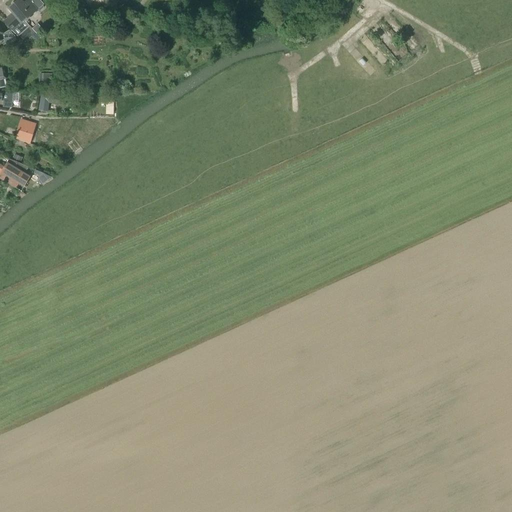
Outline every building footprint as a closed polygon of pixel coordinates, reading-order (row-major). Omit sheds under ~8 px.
[(4,21),(12,30),(19,36),(27,29),(21,23),(38,9),(41,10),(44,8),(43,5),(44,4),(40,0),(27,0),(25,2),(23,0),(18,0),(9,8),(14,13),(4,21)] [(0,45),(4,42),(5,44),(16,37),(10,31),(4,34),(0,28),(0,45)] [(39,86),(43,87),(52,87),(52,74),(43,74),(39,74),(39,86)] [(0,100),(4,101),(3,107),(12,108),(13,94),(3,93),(3,92),(0,92),(0,100)] [(41,102),(39,110),(48,111),(49,103),(59,104),(60,96),(42,94),(41,102)] [(36,125),(21,120),(14,138),(30,144),(36,125)] [(13,160),(20,163),(22,157),(15,154),(15,155),(13,160)] [(30,177),(25,174),(29,167),(10,159),(3,170),(0,167),(0,178),(16,188),(19,183),(24,186),(30,177)]
